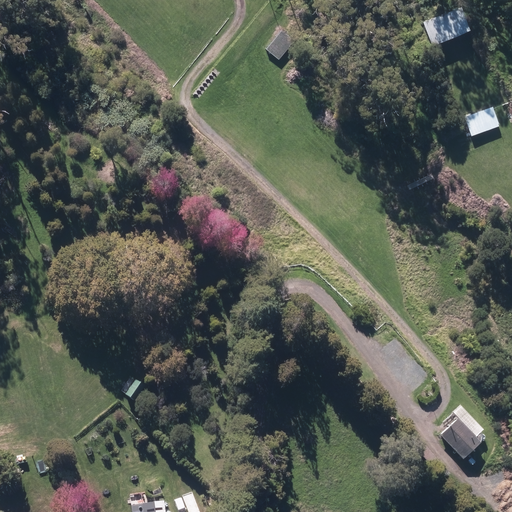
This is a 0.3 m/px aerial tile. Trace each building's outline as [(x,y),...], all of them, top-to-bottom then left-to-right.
[(423,19),(432,42),(471,27),(462,4),(423,19)] [(266,47),(278,57),(292,40),(281,30),(266,47)] [(465,116),(471,133),(499,122),(493,105),(465,116)] [(442,433),(465,456),(480,440),(475,434),(483,426),(460,402),(452,411),(458,417),(442,433)] [(164,511),(162,499),(130,503),(130,511),(164,511)]
